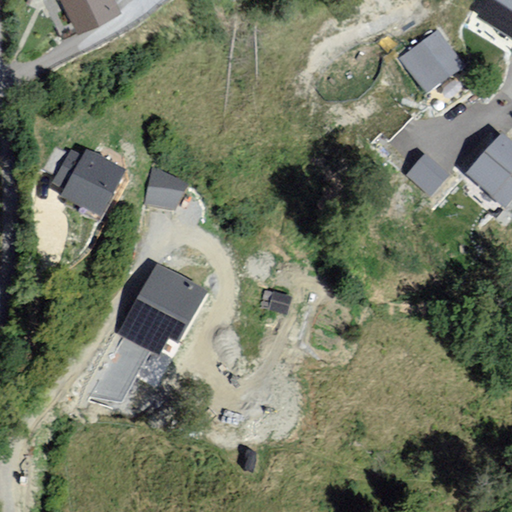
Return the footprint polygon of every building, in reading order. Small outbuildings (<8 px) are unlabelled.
[(108,18),(99,0),(51,0),(68,36),(108,18)] [(511,31),(511,0),(483,0),(478,9),(511,31)] [(455,78),(432,42),(401,62),(424,98),(455,78)] [(508,210),(511,206),(511,136),(505,131),(467,171),(508,210)] [(70,148),(50,186),(62,192),(82,154),(70,148)] [(106,218),(129,170),(86,150),(63,198),(106,218)] [(152,166),(144,198),(181,206),(189,174),(152,166)] [(200,302),(153,276),(117,339),(158,362),(166,348),(172,351),(200,302)]
